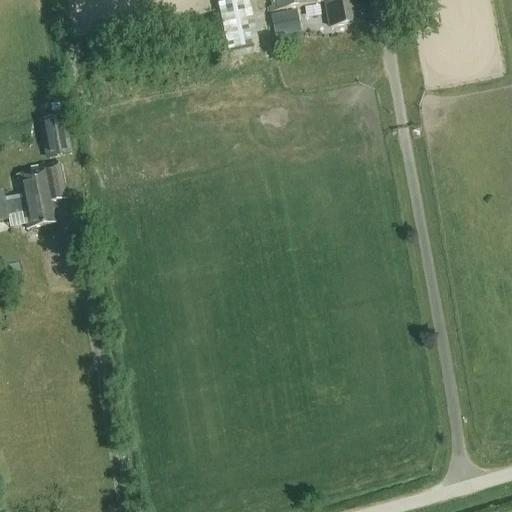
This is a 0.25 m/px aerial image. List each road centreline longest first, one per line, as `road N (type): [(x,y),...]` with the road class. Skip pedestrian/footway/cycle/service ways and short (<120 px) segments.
road 1 (track): [(125,511),(73,214)]
road 2 (unclassified): [(375,511),(511,473)]
